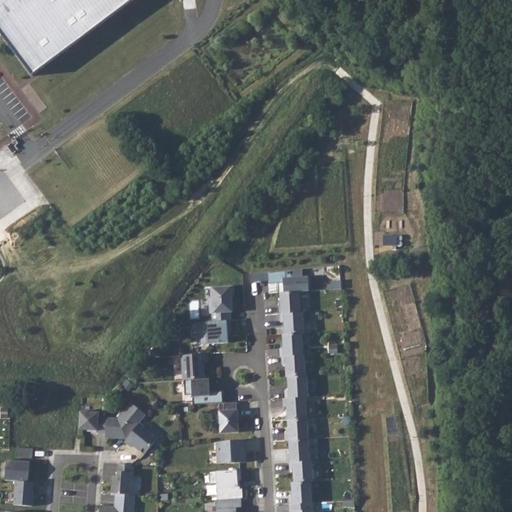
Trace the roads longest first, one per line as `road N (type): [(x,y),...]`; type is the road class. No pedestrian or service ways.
road 1 (residential): [(256,284),(270,511)]
road 2 (residential): [(53,511),(58,464),(77,458),(93,473),(90,511)]
